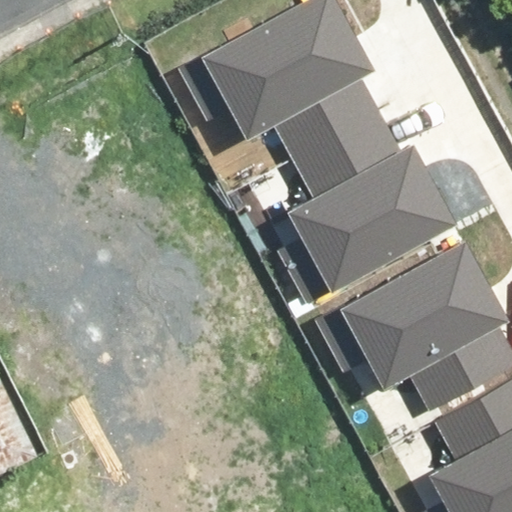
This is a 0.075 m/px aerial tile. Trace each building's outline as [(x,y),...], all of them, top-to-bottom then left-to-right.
[(341,0),(283,0),(203,45),(248,125),(272,112),(292,147),(381,97),(361,61),(372,55),(341,0)] [(287,194),(332,274),(457,205),(412,126),(401,132),(381,97),(292,147),(311,181),(287,194)] [(197,212),(130,247),(31,298),(94,421),(193,370),(205,393),(272,358),(197,212)] [(511,306),(471,233),(346,303),(391,383),(415,369),(435,404),(511,361),(511,332),(504,318),(511,313),(511,306)] [(430,452),(464,511),(509,511),(511,511),(511,361),(435,404),(454,438),(430,452)] [(0,374),(0,477),(43,455),(0,374)] [(163,511),(131,450),(72,481),(87,511),(163,511)]
